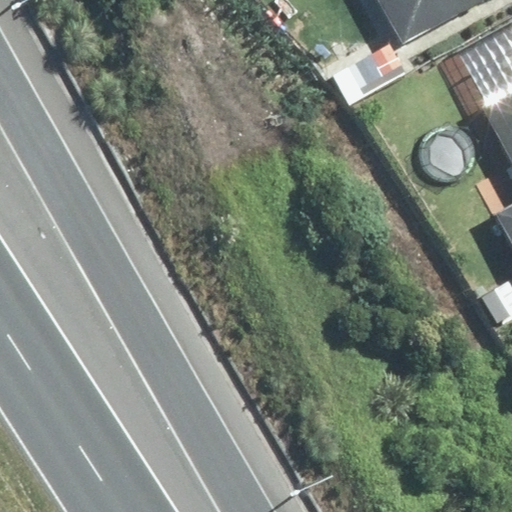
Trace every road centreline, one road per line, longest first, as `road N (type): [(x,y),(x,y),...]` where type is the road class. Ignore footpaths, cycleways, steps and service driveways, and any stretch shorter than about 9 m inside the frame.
road 1 (motorway): [(0,56),(255,511)]
road 2 (motorway): [(0,322),(122,511)]
